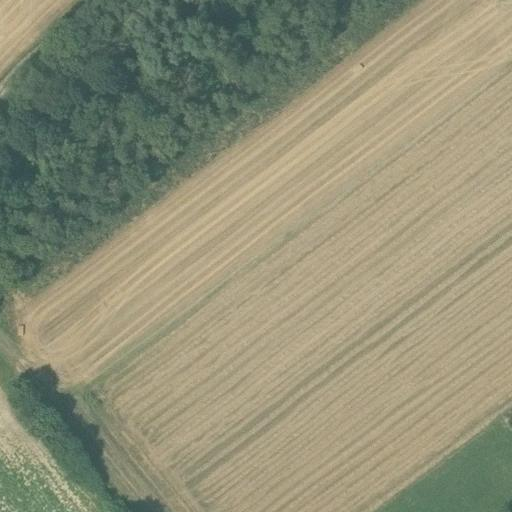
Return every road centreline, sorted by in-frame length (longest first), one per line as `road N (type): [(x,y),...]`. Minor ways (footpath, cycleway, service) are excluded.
road 1 (track): [(0,342),(136,511)]
road 2 (track): [(0,98),(99,0)]
